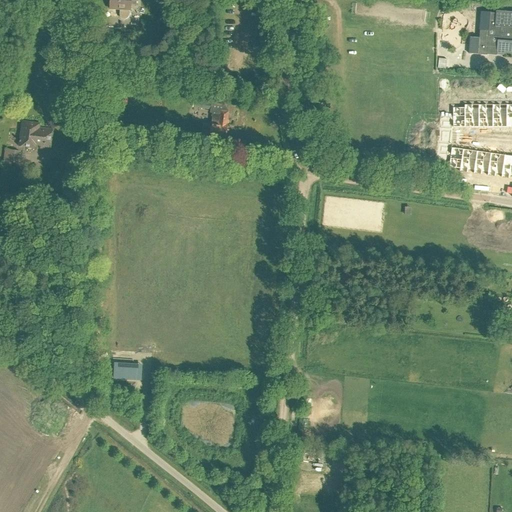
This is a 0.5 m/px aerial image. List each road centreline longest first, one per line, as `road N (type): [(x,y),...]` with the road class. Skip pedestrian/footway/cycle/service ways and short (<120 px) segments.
road 1 (residential): [(511,202),(306,173),(293,154),(287,102),(294,0)]
road 2 (track): [(274,511),(306,173)]
road 3 (unclassified): [(220,511),(0,333)]
